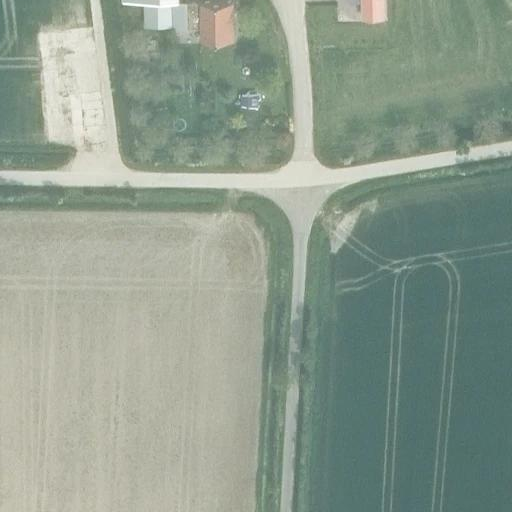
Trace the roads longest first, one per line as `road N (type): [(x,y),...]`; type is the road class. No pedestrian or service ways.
road 1 (unclassified): [(288,511),(302,185)]
road 2 (unclassified): [(0,175),(302,185)]
road 3 (unclassified): [(302,185),(511,147)]
road 4 (unknown): [(297,0),(302,185)]
road 5 (unknown): [(111,176),(106,0)]
